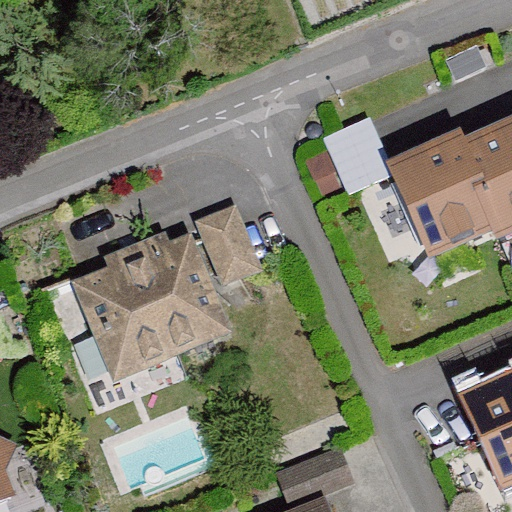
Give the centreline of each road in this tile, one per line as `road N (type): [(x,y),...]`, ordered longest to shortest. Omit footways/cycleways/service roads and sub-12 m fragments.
road 1 (residential): [(436,511),(248,103)]
road 2 (residential): [(248,103),(508,0)]
road 3 (residential): [(0,202),(248,103)]
